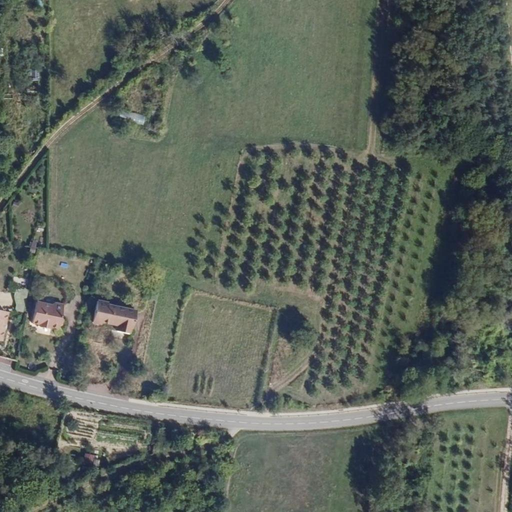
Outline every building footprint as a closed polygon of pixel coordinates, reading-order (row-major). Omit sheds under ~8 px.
[(34,96),(35,88),(25,88),(25,96),(34,96)] [(120,110),(118,118),(142,124),(144,116),(120,110)] [(132,329),(136,312),(106,306),(107,303),(97,301),(93,323),(101,325),(102,323),(117,326),(116,330),(128,332),(129,328),(132,329)] [(40,325),(40,327),(48,329),(48,327),(57,329),(57,327),(60,325),(61,321),(59,318),(62,305),(52,303),(49,305),(35,302),(31,323),(40,325)] [(91,465),(92,454),(83,454),(82,465),(91,465)]
